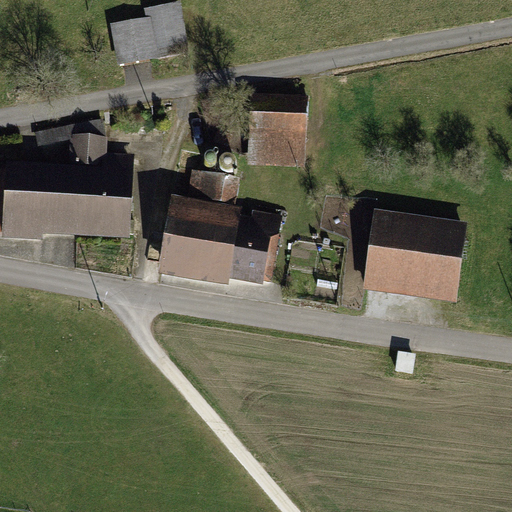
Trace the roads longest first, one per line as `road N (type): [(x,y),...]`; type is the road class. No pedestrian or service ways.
road 1 (unclassified): [(0,119),(511,28)]
road 2 (unclassified): [(0,268),(130,297),(511,352)]
road 3 (track): [(130,297),(137,328),(292,511)]
